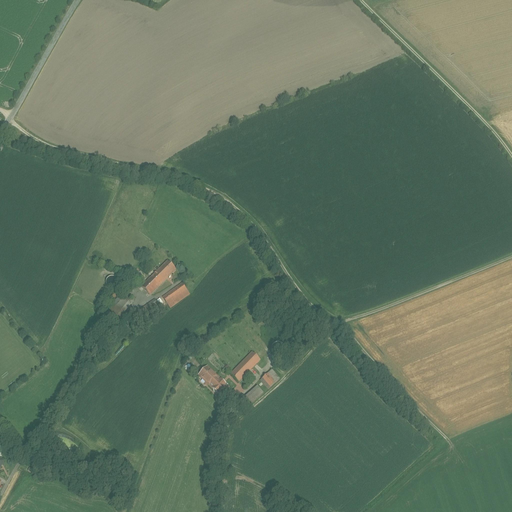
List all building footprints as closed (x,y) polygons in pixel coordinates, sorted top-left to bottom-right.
[(168,260),(141,288),(151,297),(177,269),(168,260)] [(114,289),(116,288),(117,286),(118,284),(118,282),(117,280),(116,278),(114,277),(112,277),(110,277),(108,278),(107,279),(106,281),(105,283),(106,285),(107,287),(108,288),(110,289),(112,289),(114,289)] [(161,297),(170,310),(190,296),(181,284),(161,297)] [(124,297),(110,314),(117,320),(131,303),(124,297)] [(154,299),(136,313),(143,321),(164,305),(159,299),(156,301),(154,299)] [(252,353),(230,375),(239,385),(262,363),(252,353)] [(206,367),(197,376),(220,399),(229,390),(206,367)] [(272,370),(259,382),(267,391),(280,380),(272,370)] [(243,400),(249,407),(263,394),(257,387),(243,400)]
